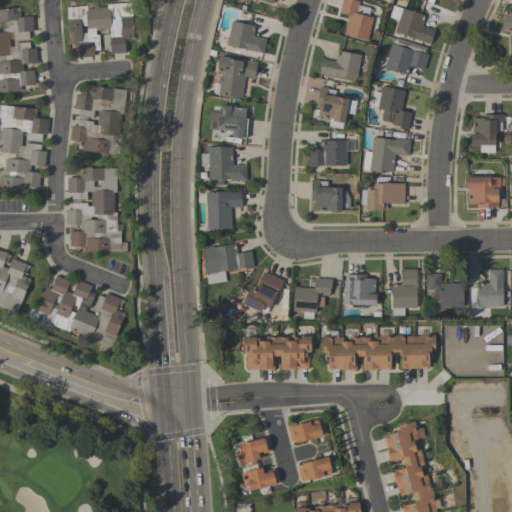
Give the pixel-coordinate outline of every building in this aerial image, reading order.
[(367,39),(344,34),(349,15),(339,12),(341,0),(359,0),(358,5),(369,8),(367,16),(372,17),(367,39)] [(67,7),(86,5),(87,8),(107,6),(107,3),(131,2),(133,33),(128,34),(129,40),(124,40),(125,53),(111,54),(110,49),(104,49),(103,34),(110,33),(109,29),(95,30),(95,34),(99,34),(100,50),(93,50),(93,56),(79,57),(78,43),(69,44),(67,7)] [(429,43),(415,39),(415,38),(394,32),(398,19),(389,17),(392,5),(425,15),(422,26),(434,29),(429,43)] [(35,84),(20,85),(21,90),(0,91),(0,8),(12,7),(13,13),(19,12),(20,17),(32,16),(33,30),(28,31),(29,38),(14,39),(13,31),(8,32),(10,46),(14,46),(13,43),(29,41),(30,48),(35,47),(37,63),(23,64),(23,70),(34,70),(35,84)] [(503,29),(503,12),(511,12),(511,52),(509,52),(509,34),(510,34),(510,29),(503,29)] [(254,25),(252,36),(265,39),(263,52),(247,50),(248,49),(226,44),(231,20),(254,25)] [(428,54),(424,69),(411,65),(410,67),(409,67),(407,74),(384,67),(391,43),(428,54)] [(320,73),(322,59),(335,61),(337,50),(361,54),(356,79),(335,75),(334,76),(320,73)] [(218,93),(220,83),(218,83),(219,75),(220,75),(221,71),(216,70),(219,54),(229,56),(229,58),(257,62),(254,77),(244,76),(241,97),(218,93)] [(332,120),(333,119),(317,116),(319,108),(316,107),(319,85),(327,87),(327,88),(335,90),(335,95),(349,97),(344,122),(332,120)] [(405,90),(401,110),(411,112),(408,129),(399,127),(399,126),(391,124),(392,121),(381,119),(383,110),(377,109),(382,85),(405,90)] [(75,94),(87,95),(88,91),(95,91),(95,86),(125,89),(122,114),(120,114),(118,134),(120,134),(118,154),(82,150),(83,141),(69,140),(71,125),(77,126),(77,119),(92,121),(92,124),(96,125),(98,110),(94,110),(93,117),(78,115),(79,109),(74,108),(75,94)] [(48,119),(46,135),(42,134),(41,141),(25,139),(26,131),(22,131),(21,145),(25,146),(25,142),(41,144),(40,150),(45,151),(44,166),(30,164),(29,171),(40,172),(38,187),(25,185),(24,190),(0,187),(0,103),(31,107),(30,113),(36,114),(36,118),(48,119)] [(232,137),(233,130),(208,128),(209,111),(219,112),(219,104),(231,104),(231,106),(234,106),(234,107),(246,108),(245,118),(248,118),(246,137),(232,137)] [(502,114),(502,131),(495,131),(495,135),(497,135),(497,142),(495,142),(495,144),(494,144),(494,151),(479,151),(479,145),(470,145),(470,133),(472,133),(472,118),(483,118),(483,114),(502,114)] [(408,155),(395,153),(393,171),(384,170),(384,171),(362,169),(364,150),(370,151),(372,137),(394,139),(394,138),(410,140),(408,155)] [(307,149),(321,149),(321,140),(345,140),(345,165),(317,164),(317,166),(307,166),(307,149)] [(208,179),(208,153),(207,153),(206,146),(224,145),(224,147),(232,146),(232,165),(246,164),(246,180),(231,180),(231,178),(208,179)] [(120,251),(83,250),(83,246),(69,246),(69,230),(79,230),(79,224),(65,224),(65,209),(71,209),(71,202),(87,202),(87,206),(91,206),(91,191),(87,191),(87,199),(71,199),(72,192),(67,192),(67,176),(79,177),(79,173),(85,173),(85,167),(117,168),(116,192),(114,192),(114,212),(116,212),(116,231),(120,231),(120,251)] [(404,182),(404,203),(387,203),(387,207),(384,207),(384,209),(366,209),(366,204),(361,204),(361,188),(373,188),(373,182),(374,182),(374,176),(389,176),(389,182),(404,182)] [(498,206),(476,206),(476,204),(467,204),(467,188),(466,188),(466,176),(490,176),(490,177),(499,177),(499,193),(498,193),(498,206)] [(341,211),(330,211),(330,210),(314,210),(314,201),(311,201),(311,179),(319,179),(319,181),(327,181),(327,186),(342,186),(341,211)] [(241,206),(231,207),(231,228),(207,229),(206,205),(205,205),(205,191),(241,190),(241,206)] [(207,284),(202,247),(213,245),(213,246),(236,243),(237,252),(251,250),(254,267),(245,268),(244,267),(224,270),(226,281),(207,284)] [(17,312),(15,312),(13,318),(3,315),(5,309),(0,307),(0,250),(7,253),(2,266),(8,268),(12,258),(26,264),(22,275),(25,277),(23,283),(28,285),(17,312)] [(416,268),(416,308),(404,308),(404,315),(391,315),(391,283),(400,283),(400,268),(416,268)] [(502,269),(502,306),(477,306),(477,283),(488,283),(488,269),(502,269)] [(256,290),(259,283),(258,283),(263,271),(283,280),(276,295),(275,295),(269,308),(264,305),(261,311),(242,302),(249,287),(256,290)] [(376,305),(343,303),(344,286),(345,286),(346,273),(364,274),(364,277),(375,278),(374,293),(377,293),(376,305)] [(426,289),(426,273),(440,273),(440,283),(462,283),(462,306),(439,306),(439,289),(426,289)] [(122,319),(111,348),(89,340),(90,337),(70,329),(69,331),(52,325),(51,328),(32,321),(45,286),(51,288),(56,276),(69,281),(67,287),(73,290),(77,280),(91,285),(89,291),(95,293),(89,308),(86,306),(84,311),(98,316),(99,312),(93,309),(98,295),(104,297),(106,292),(120,298),(116,310),(119,311),(117,318),(122,319)] [(330,295),(317,294),(317,296),(324,296),(323,307),(316,306),(315,312),(292,311),(294,287),(314,288),(314,277),(332,278),(331,287),(330,287),(330,295)] [(322,336),(330,335),(329,330),(337,330),(337,337),(386,336),(386,335),(404,335),(404,336),(424,336),(424,335),(435,335),(435,340),(436,340),(436,347),(435,347),(435,351),(431,351),(431,355),(429,355),(429,368),(400,368),(400,363),(401,363),(401,355),(391,355),(391,368),(377,368),(377,370),(362,370),(362,358),(364,356),(354,356),(356,358),(356,370),(342,370),(342,369),(328,369),(328,363),(329,363),(328,356),(326,356),(326,352),(322,353),(322,336)] [(308,368),(295,368),(295,370),(280,370),(280,358),(282,355),(272,355),(274,358),(274,370),(260,370),(260,369),(246,369),(246,352),(243,352),(243,336),(256,336),(256,337),(262,337),(262,340),(266,340),(266,336),(287,336),(287,340),(292,340),(292,336),(311,336),(311,343),(312,343),(312,348),(311,348),(311,351),(308,351),(308,368)] [(291,441),(287,426),(318,418),(323,435),(296,442),(296,440),(291,441)] [(402,511),(401,505),(417,501),(415,493),(411,494),(411,492),(398,495),(395,482),(394,483),(390,469),(404,465),(403,460),(388,463),(385,449),(386,449),(383,435),(396,432),(395,429),(399,429),(398,425),(414,421),(416,431),(415,431),(417,442),(414,443),(415,448),(420,447),(424,467),(420,468),(422,474),(426,473),(428,484),(430,483),(434,501),(433,501),(435,511),(402,511)] [(236,453),(240,452),(238,443),(266,437),(269,451),(259,454),(260,458),(238,463),(236,453)] [(301,481),(298,467),(302,466),(301,463),(328,456),(332,473),(308,479),(308,480),(301,481)] [(262,467),(263,471),(274,468),(277,483),(250,490),(248,483),(244,484),(241,472),(262,467)] [(292,511),(292,508),(310,506),(310,510),(315,510),(315,506),(335,504),(335,508),(341,507),(340,504),(347,503),(347,502),(360,501),(360,511),(292,511)]
